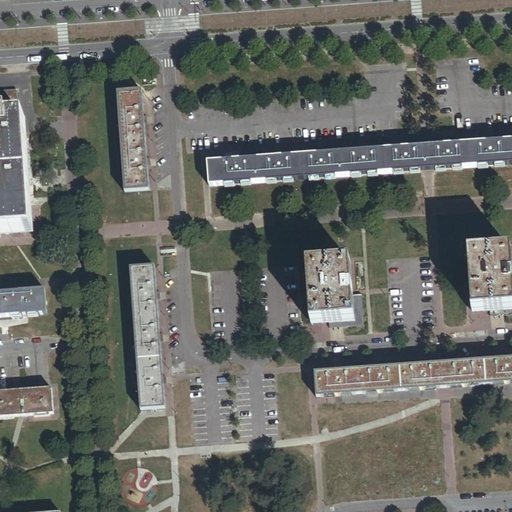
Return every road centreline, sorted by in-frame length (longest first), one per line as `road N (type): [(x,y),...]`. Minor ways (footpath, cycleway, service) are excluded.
road 1 (residential): [(170,44),(187,326),(200,353),(253,358),(511,338)]
road 2 (residential): [(170,44),(511,19)]
road 3 (residential): [(0,57),(170,44)]
